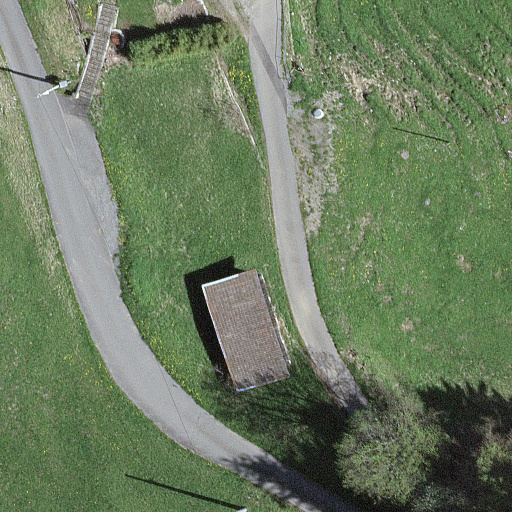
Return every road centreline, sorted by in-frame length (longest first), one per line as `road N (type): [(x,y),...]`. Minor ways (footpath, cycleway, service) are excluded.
road 1 (unclassified): [(2,0),(130,360),(194,426),(334,511)]
road 2 (residential): [(448,511),(328,362),(302,290),(286,218),(268,0)]
